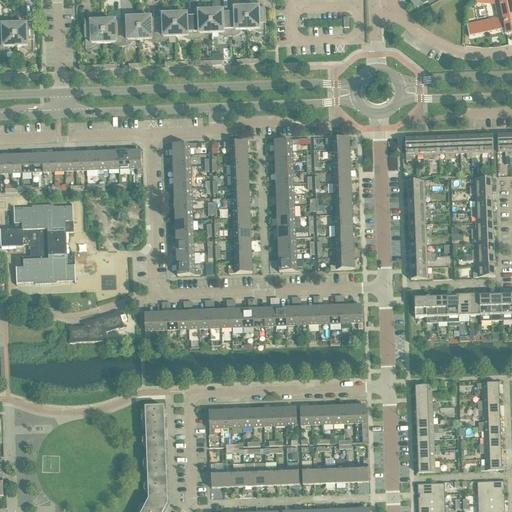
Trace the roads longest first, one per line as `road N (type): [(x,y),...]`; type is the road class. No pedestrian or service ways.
road 1 (tertiary): [(355,84),(0,96)]
road 2 (residential): [(187,511),(189,395),(389,385)]
road 3 (residential): [(157,295),(385,288)]
road 4 (tertiary): [(0,117),(219,107)]
road 5 (residential): [(385,288),(378,115)]
road 6 (residential): [(157,295),(150,133)]
road 7 (residential): [(0,141),(150,133)]
road 8 (residential): [(375,18),(409,24),(450,53),(511,55)]
road 9 (tertiary): [(219,107),(355,100)]
road 10 (residential): [(393,511),(389,385)]
